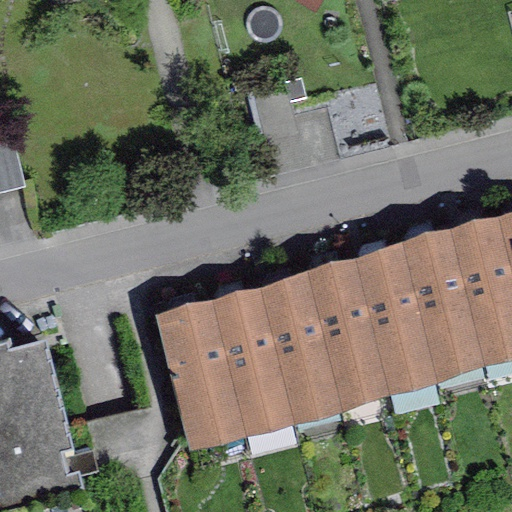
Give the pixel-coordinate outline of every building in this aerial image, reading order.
[(283,75),(254,84),(268,137),(298,128),(283,75)] [(10,123),(0,125),(0,188),(24,182),(10,123)] [(504,226),(499,227),(511,277),(511,218),(503,221),(504,226)] [(456,238),(451,240),(487,380),(511,373),(511,277),(499,227),(483,232),(482,227),(455,233),(456,238)] [(403,252),(404,257),(439,392),(487,380),(451,240),(435,244),(434,239),(407,246),(408,251),(403,252)] [(362,267),(356,269),(390,404),(439,392),(404,257),(389,261),(387,256),(361,262),(362,267)] [(315,285),(309,286),(342,416),(390,404),(356,269),(340,273),(338,268),(313,275),(315,285)] [(267,297),(261,299),(294,429),(342,416),(309,286),(294,290),(292,285),(265,292),(267,297)] [(219,309),(213,311),(246,441),(294,429),(261,299),(245,303),(243,297),(217,303),(219,309)] [(196,453),(246,441),(213,311),(197,315),(196,309),(170,316),(171,321),(163,323),(196,453)] [(0,511),(87,511),(46,348),(0,359),(0,511)]
